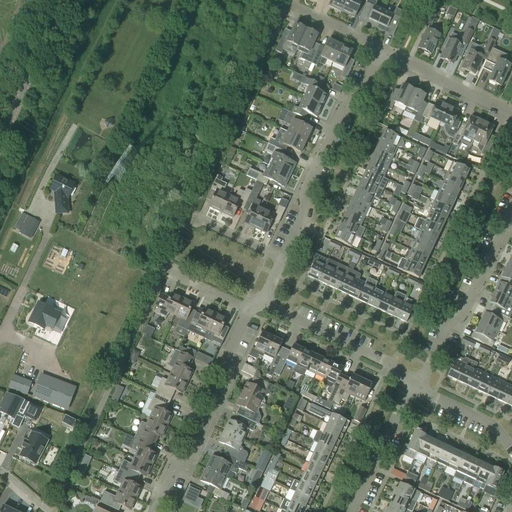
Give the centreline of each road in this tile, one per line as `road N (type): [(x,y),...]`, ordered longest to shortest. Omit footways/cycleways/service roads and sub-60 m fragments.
road 1 (residential): [(281,256),(338,112),(379,50)]
road 2 (residential): [(153,511),(227,379),(223,365),(248,311)]
road 3 (residential): [(419,384),(511,210)]
road 4 (residential): [(415,380),(261,297)]
road 5 (tertiary): [(0,142),(63,0)]
road 6 (residential): [(511,114),(379,50)]
road 7 (residential): [(351,511),(415,380)]
